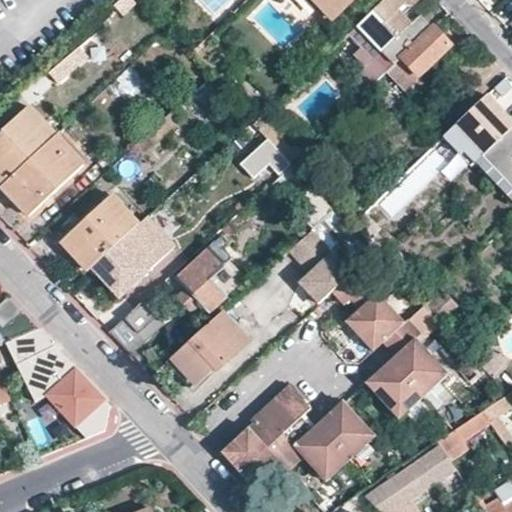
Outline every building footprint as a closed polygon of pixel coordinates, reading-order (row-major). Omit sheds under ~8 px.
[(312,0),(331,20),(352,0),(312,0)] [(383,0),(355,25),(379,52),(409,25),(396,10),(402,5),(408,7),(416,0),(383,0)] [(427,29),(416,17),(409,25),(379,52),(377,53),(387,65),(398,54),(427,29)] [(379,52),(355,25),(347,32),(357,43),(349,50),(361,63),(350,73),(362,87),(387,65),(377,53),(379,52)] [(446,43),(429,26),(427,29),(398,54),(415,72),(416,71),(446,43)] [(415,72),(398,54),(387,65),(407,86),(420,76),(416,71),(415,72)] [(213,79),(197,95),(209,108),(226,92),(213,79)] [(482,155),(511,127),(511,126),(484,97),(453,125),(482,155)] [(224,124),(241,108),(231,98),(214,114),(224,124)] [(175,106),(143,135),(151,145),(183,115),(175,106)] [(33,107),(0,137),(0,182),(1,184),(56,133),(33,107)] [(262,130),(274,120),(263,108),(251,119),(262,130)] [(277,145),(288,135),(274,120),(262,130),(277,145)] [(479,158),(511,192),(511,127),(482,155),(479,158)] [(85,163),(56,133),(1,184),(30,216),(85,163)] [(296,143),(288,135),(277,145),(284,153),(285,154),(296,143)] [(272,166),(281,171),(288,165),(268,144),(243,166),(256,180),(272,166)] [(292,161),(315,186),(324,177),(300,152),(290,160),(292,161)] [(281,171),(323,215),(334,205),(315,186),(292,161),(288,165),(281,171)] [(315,186),(334,205),(335,206),(344,197),(324,177),(315,186)] [(112,193),(60,239),(87,268),(138,221),(112,193)] [(335,206),(334,205),(323,215),(303,232),(289,246),(311,269),(300,279),(319,300),(334,287),(360,263),(376,249),(352,223),(350,222),(335,206)] [(368,205),(353,219),(368,235),(383,222),(368,205)] [(174,248),(148,220),(79,285),(105,313),(174,248)] [(210,244),(175,277),(206,311),(232,287),(217,270),(221,267),(210,254),(215,249),(210,244)] [(385,258),(401,275),(413,264),(397,248),(385,258)] [(382,286),(360,263),(334,287),(345,300),(351,295),(361,305),(348,317),(375,347),(385,338),(397,352),(376,371),(382,379),(375,386),(402,414),(449,369),(416,334),(421,329),(409,315),(404,318),(378,290),(382,286)] [(232,287),(236,283),(221,267),(217,270),(232,287)] [(188,311),(198,302),(183,286),(173,296),(188,311)] [(455,305),(442,291),(434,299),(447,313),(452,309),(455,305)] [(7,296),(0,302),(0,340),(3,344),(6,343),(38,330),(7,296)] [(248,339),(220,309),(169,357),(197,386),(248,339)] [(53,346),(14,362),(36,399),(49,395),(88,438),(107,430),(109,405),(78,373),(53,346)] [(376,371),(368,379),(375,386),(382,379),(376,371)] [(0,377),(0,401),(8,398),(0,377)] [(286,384),(249,419),(252,422),(231,442),(237,448),(227,458),(251,485),(276,461),(287,472),(303,456),(325,480),(373,435),(348,408),(341,415),(335,408),(314,427),(303,414),(309,408),(286,384)] [(511,387),(511,385),(508,387),(484,404),(499,427),(507,421),(498,409),(511,398),(511,387)] [(341,415),(348,408),(341,401),(335,408),(341,415)] [(490,414),(484,404),(457,423),(463,434),(490,414)] [(463,434),(457,423),(439,436),(441,440),(445,446),(463,434)] [(453,459),(472,447),(463,434),(445,446),(453,459)] [(445,446),(441,440),(365,493),(382,511),(384,511),(456,463),(453,459),(445,446)] [(224,455),(227,458),(237,448),(231,442),(220,452),(224,455)] [(496,490),(481,501),(488,511),(511,511),(511,495),(504,501),(496,490)]
